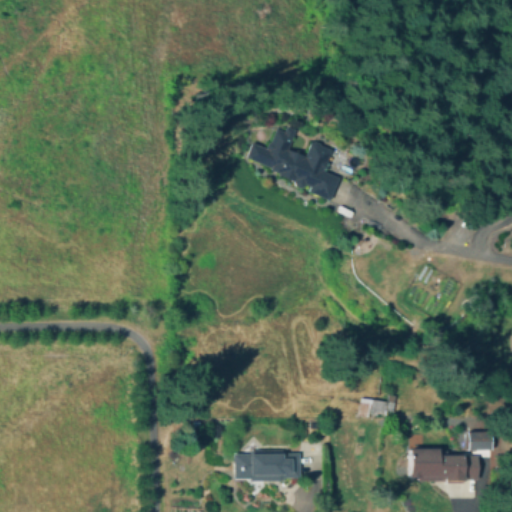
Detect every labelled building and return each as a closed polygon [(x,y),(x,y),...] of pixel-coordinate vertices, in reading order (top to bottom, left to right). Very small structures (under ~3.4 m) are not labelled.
[(292,132),(285,147),(302,155),(309,142),(329,151),(319,171),(334,178),(327,200),(307,192),(309,186),(302,183),(300,188),(292,185),(293,182),(275,175),(277,169),(242,157),(249,143),(262,150),(272,129),(281,133),(284,127),(292,132)] [(396,395),(395,411),(383,410),(382,420),(357,418),(359,398),(384,401),(385,394),(396,395)] [(463,432),(487,431),(488,449),(464,450),(463,432)] [(461,446),(460,455),(476,457),(474,473),(452,470),(451,479),(411,474),(414,452),(437,455),(438,443),(461,446)] [(298,454),(298,476),(282,476),(282,480),(249,480),(249,476),(231,476),(231,454),(298,454)]
